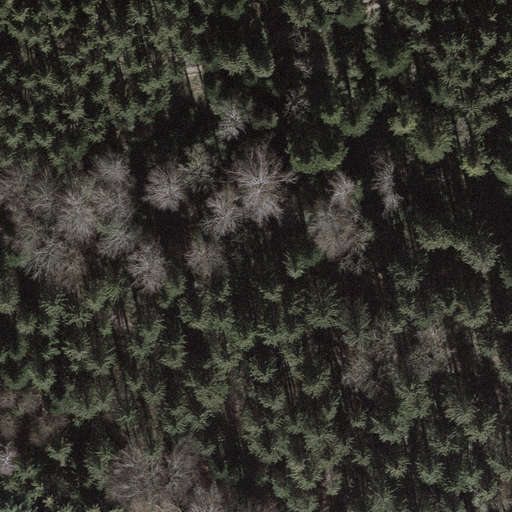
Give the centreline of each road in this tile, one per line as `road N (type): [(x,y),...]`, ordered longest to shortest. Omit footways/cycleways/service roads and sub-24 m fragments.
road 1 (track): [(0,215),(175,366),(375,511)]
road 2 (track): [(334,0),(23,50),(0,37)]
